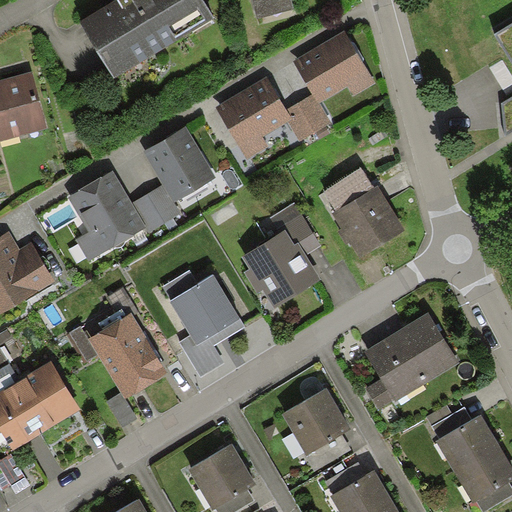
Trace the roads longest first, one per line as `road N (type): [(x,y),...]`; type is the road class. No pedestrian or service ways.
road 1 (residential): [(30,511),(462,245)]
road 2 (residential): [(348,0),(5,211)]
road 3 (residential): [(366,0),(462,245)]
